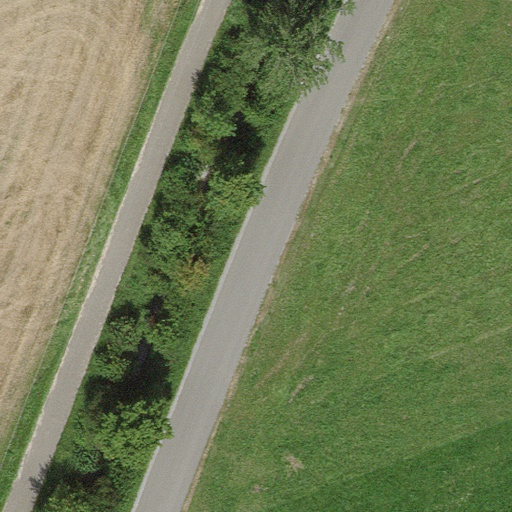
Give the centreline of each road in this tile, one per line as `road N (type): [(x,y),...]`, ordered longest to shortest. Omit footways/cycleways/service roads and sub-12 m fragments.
road 1 (unclassified): [(375,0),(282,198),(161,511)]
road 2 (track): [(19,511),(225,0)]
